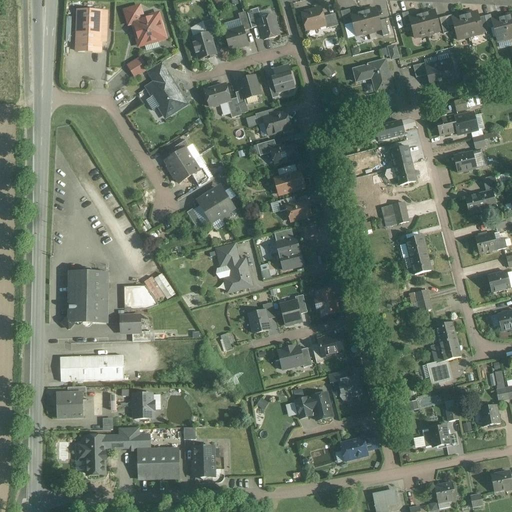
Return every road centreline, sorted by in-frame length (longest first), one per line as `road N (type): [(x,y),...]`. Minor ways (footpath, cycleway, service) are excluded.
road 1 (tertiary): [(34,501),(43,95)]
road 2 (residential): [(393,475),(276,494),(34,501)]
road 3 (residential): [(511,347),(476,333),(415,99)]
road 4 (residential): [(297,46),(341,264)]
road 5 (residential): [(43,95),(115,105),(169,207)]
road 6 (residential): [(511,450),(393,475)]
